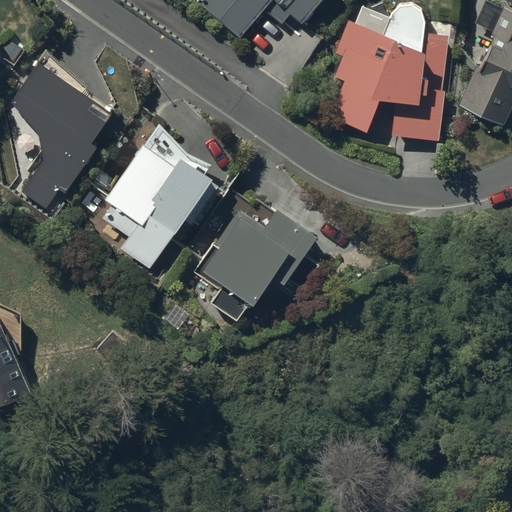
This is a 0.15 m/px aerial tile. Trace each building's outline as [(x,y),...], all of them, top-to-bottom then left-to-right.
[(198,0),(241,34),(263,6),(282,21),(290,11),(301,20),(316,0),(198,0)] [(357,21),(348,18),(336,51),(341,53),(334,73),(344,77),(330,112),(368,127),(381,93),(397,95),(393,131),(438,137),(449,33),(425,30),(427,15),(427,14),(427,13),(426,12),(426,10),(425,9),(425,8),(424,7),(424,6),(423,5),(422,4),(421,3),(420,2),(419,1),(418,1),(417,0),(416,0),(401,0),(402,0),(400,1),(399,1),(398,2),(397,3),(396,4),(396,5),(395,6),(394,7),(390,13),(364,3),(357,21)] [(511,24),(504,42),(492,36),(461,103),(473,109),(470,117),(489,126),(493,118),(504,123),(511,104),(511,24)] [(130,101),(39,38),(0,93),(0,100),(44,131),(43,154),(19,190),(53,213),(130,101)] [(146,139),(143,137),(105,194),(113,199),(103,215),(129,232),(119,246),(151,267),(184,216),(193,222),(219,182),(212,177),(216,171),(208,166),(212,159),(189,150),(158,119),(146,139)] [(266,222),(239,205),(218,239),(214,237),(194,269),(219,285),(211,299),(238,316),(252,295),(255,297),(272,271),(285,280),(287,277),(302,287),(319,261),(304,252),(318,230),(277,204),(266,222)] [(0,394),(30,380),(0,317),(0,394)]
